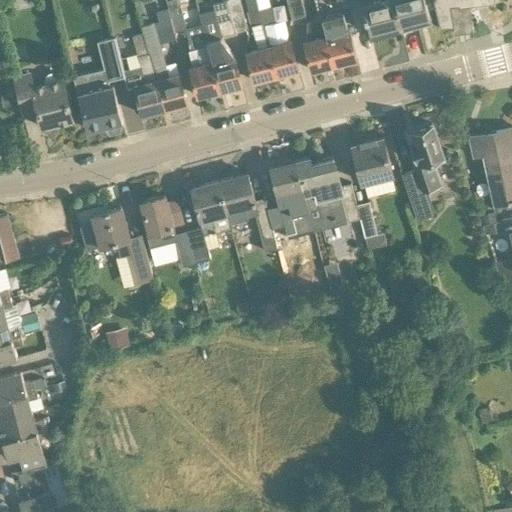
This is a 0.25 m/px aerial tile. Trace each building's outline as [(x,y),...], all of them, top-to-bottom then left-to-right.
[(178,5),(176,0),(169,0),(166,1),(174,31),(186,29),(180,5),(178,5)] [(222,36),(234,33),(225,0),(223,0),(213,3),(222,36)] [(225,0),(234,33),(248,29),(240,0),(225,0)] [(261,23),(255,0),(244,0),(248,11),(247,12),(257,48),(244,51),(252,82),(275,76),(267,45),(264,35),(261,23)] [(255,0),(261,23),(273,20),(267,0),(255,0)] [(286,0),(292,19),(305,15),(300,0),(286,0)] [(399,24),(392,0),(349,0),(350,3),(362,0),(363,4),(361,5),(370,40),(385,36),(384,28),(399,24)] [(392,0),(399,24),(401,31),(415,28),(413,20),(428,16),(423,0),(392,0)] [(431,0),(439,29),(452,27),(453,34),(472,31),(469,6),(492,3),(491,0),(431,0)] [(347,28),(345,22),(343,12),(322,17),(320,18),(324,35),(333,65),(356,59),(347,28)] [(305,22),(305,40),(302,40),(310,71),(333,65),(324,35),(320,18),(305,22)] [(144,33),(164,110),(186,104),(177,73),(168,75),(154,21),(141,25),(144,33)] [(140,116),(164,110),(144,33),(141,33),(131,36),(139,66),(123,70),(124,75),(125,75),(128,86),(132,85),(140,116)] [(97,41),(103,68),(72,76),(77,94),(86,129),(105,124),(109,130),(118,127),(120,120),(121,120),(112,85),(111,82),(108,83),(107,79),(124,75),(123,70),(115,36),(97,41)] [(210,61),(218,91),(241,85),(233,54),(223,40),(219,37),(205,41),(210,61)] [(267,45),(275,76),(298,70),(290,39),(267,45)] [(196,97),(218,91),(210,61),(205,41),(189,45),(190,49),(189,50),(193,65),(188,66),(196,97)] [(15,92),(18,104),(20,114),(36,111),(41,128),(73,120),(62,78),(61,75),(61,74),(59,73),(56,72),(52,72),(48,74),(44,78),(44,83),(34,86),(31,72),(11,77),(15,92)] [(18,104),(15,92),(0,96),(3,108),(18,104)] [(422,123),(421,121),(411,124),(412,126),(401,130),(413,170),(401,174),(417,220),(435,213),(427,190),(441,186),(432,160),(442,157),(429,121),(422,123)] [(511,215),(511,128),(469,138),(474,158),(481,156),(493,211),(495,220),(511,215)] [(360,184),(392,176),(382,137),(350,146),(360,184)] [(347,222),(358,219),(354,203),(349,183),(339,185),(332,157),(310,163),(309,156),(294,160),(305,200),(307,210),(310,218),(313,230),(323,228),(321,221),(344,215),(347,222)] [(305,200),(294,160),(290,161),(290,160),(281,162),(281,163),(267,167),(277,206),(266,209),(276,248),(277,248),(288,245),(281,218),(294,215),(291,203),(305,200)] [(276,248),(266,209),(263,198),(254,200),(247,171),(216,179),(228,223),(255,216),(269,266),(282,263),(277,248),(276,248)] [(229,228),(228,223),(216,179),(188,186),(197,222),(199,222),(200,226),(185,230),(193,264),(209,260),(205,246),(202,235),(229,228)] [(193,264),(185,230),(173,233),(172,229),(163,195),(139,202),(148,235),(151,246),(174,240),(181,267),(193,264)] [(363,237),(374,234),(376,234),(368,201),(354,203),(358,219),(363,237)] [(130,244),(120,207),(91,215),(93,224),(81,227),(86,249),(99,246),(100,247),(114,243),(118,257),(126,255),(134,284),(152,279),(142,241),(130,244)] [(495,220),(493,211),(480,214),(483,224),(495,221),(495,220)] [(0,215),(0,260),(17,256),(5,214),(0,215)] [(486,234),(505,229),(503,220),(484,225),(486,234)] [(502,282),(511,279),(511,227),(506,229),(511,255),(511,257),(497,261),(502,282)] [(69,234),(59,237),(62,246),(72,243),(69,234)] [(374,234),(363,237),(366,248),(377,245),(374,234)] [(420,274),(410,271),(407,283),(417,286),(420,274)] [(0,299),(8,297),(6,289),(0,290),(0,299)] [(0,320),(5,319),(2,309),(11,306),(8,297),(0,299),(0,320)] [(236,303),(238,314),(251,311),(249,300),(236,303)] [(448,308),(435,311),(439,327),(452,324),(448,308)] [(0,340),(19,336),(41,329),(37,315),(35,316),(33,311),(5,319),(0,320),(0,340)] [(125,327),(105,332),(109,349),(129,345),(125,327)] [(19,336),(0,340),(0,362),(15,358),(12,347),(21,344),(19,336)] [(96,341),(98,352),(108,349),(106,339),(96,341)] [(0,398),(34,389),(46,385),(44,377),(22,383),(19,372),(0,377),(0,398)] [(66,389),(64,381),(51,384),(54,393),(66,389)] [(0,419),(30,411),(27,400),(37,398),(34,389),(0,398),(0,419)] [(477,410),(482,423),(492,420),(488,406),(477,410)] [(0,440),(45,427),(42,419),(33,421),(30,411),(0,419),(0,440)] [(6,460),(18,457),(21,470),(45,463),(41,450),(38,439),(47,436),(45,427),(0,440),(1,441),(6,460)] [(51,511),(46,493),(17,502),(19,511),(51,511)]
